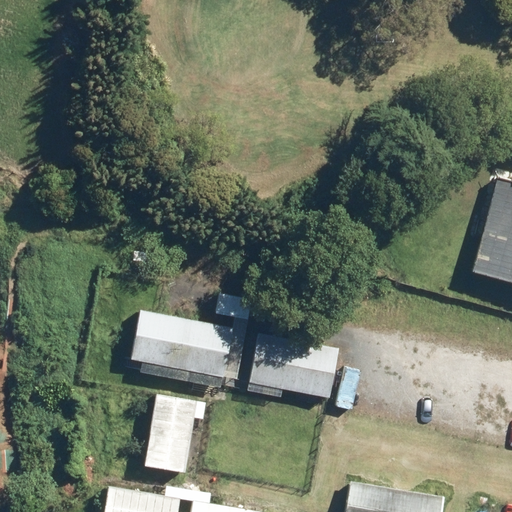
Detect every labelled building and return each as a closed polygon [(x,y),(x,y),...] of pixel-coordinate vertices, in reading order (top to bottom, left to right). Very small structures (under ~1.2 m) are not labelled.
[(511,180),(496,176),(471,267),(511,278),(511,180)] [(233,325),(140,307),(130,357),(223,375),(226,360),(233,325)] [(339,345),(257,330),(248,379),(329,395),(339,345)] [(196,396),(156,390),(144,463),(185,469),(196,396)] [(440,511),(444,494),(350,479),(344,511),(440,511)] [(177,511),(180,495),(109,484),(104,511),(177,511)] [(262,511),(263,510),(192,499),(190,511),(262,511)]
